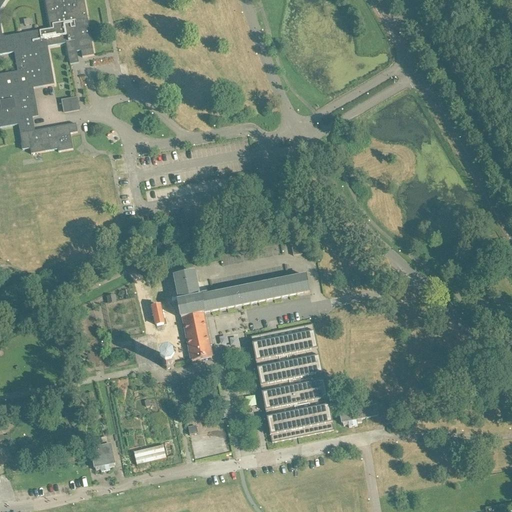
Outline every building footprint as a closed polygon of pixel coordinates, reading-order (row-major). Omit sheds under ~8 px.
[(0,0),(0,128),(19,125),(22,143),(22,145),(23,151),(30,149),(31,155),(39,153),(41,153),(58,150),(59,153),(73,150),(71,136),(71,135),(78,133),(76,124),(35,132),(33,118),(33,117),(30,118),(29,112),(32,112),(29,97),(25,98),(24,91),(34,89),(54,85),(55,85),(48,47),(66,44),(68,54),(77,52),(81,51),(82,58),(94,56),(91,39),(84,0),(45,0),(50,29),(45,30),(40,31),(17,35),(5,37),(2,36),(0,22),(0,10),(6,0),(0,0)] [(64,113),(79,110),(77,99),(62,101),(64,113)] [(356,257),(322,264),(324,274),(358,266),(356,257)] [(212,358),(203,314),(310,293),(306,277),(208,296),(207,294),(202,295),(202,298),(200,298),(195,273),(175,277),(180,302),(178,302),(181,319),(183,318),(192,362),(212,358)] [(153,313),(151,313),(151,314),(154,314),(154,315),(152,316),(152,317),(154,316),(155,316),(156,321),(157,326),(164,325),(164,324),(164,323),(163,319),(162,315),(163,314),(165,314),(164,313),(162,314),(162,312),(164,312),(164,311),(162,311),(161,311),(160,306),(153,308),(154,312),(153,313)] [(333,424),(315,333),(314,333),(313,325),(251,338),(253,345),(252,345),(257,370),(271,436),(272,444),(334,431),(333,424)] [(176,365),(175,363),(175,359),(170,356),(164,357),(161,362),(162,367),(167,371),(168,370),(168,369),(171,369),(171,370),(172,369),(176,365)] [(378,416),(376,406),(372,407),(371,400),(358,403),(359,410),(340,414),(342,424),(343,424),(344,427),(348,426),(349,428),(357,426),(357,424),(362,423),(361,420),(362,420),(362,419),(378,416)] [(114,465),(115,465),(111,445),(94,448),(90,449),(92,459),(93,459),(94,469),(96,469),(96,471),(101,470),(102,473),(110,471),(110,469),(115,468),(114,465)] [(131,453),(134,466),(164,460),(161,446),(131,453)]
